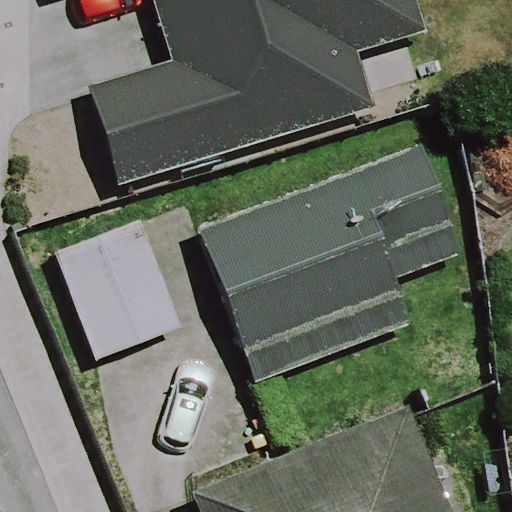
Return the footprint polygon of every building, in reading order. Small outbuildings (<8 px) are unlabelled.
[(0,0),(0,114),(54,110),(44,0),(0,0)] [(197,0),(97,0),(97,15),(198,17),(197,0)] [(447,266),(407,158),(186,239),(243,391),(394,335),(378,292),(447,266)] [(163,342),(135,248),(50,275),(79,368),(163,342)] [(448,511),(411,410),(199,487),(208,511),(448,511)]
